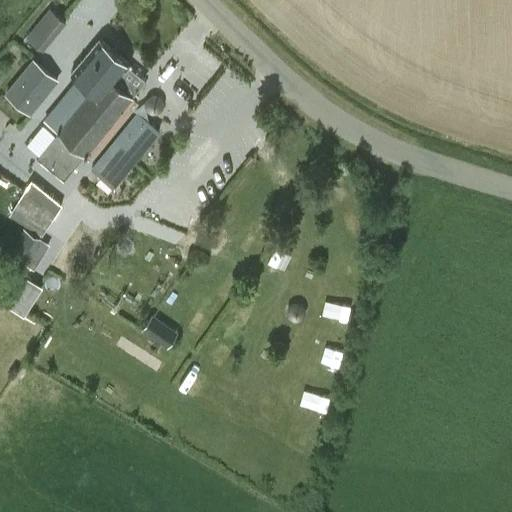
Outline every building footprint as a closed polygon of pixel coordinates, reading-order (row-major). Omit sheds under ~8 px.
[(23,36),(42,50),(65,21),(47,6),(23,36)] [(43,120),(57,132),(37,156),(64,178),(83,155),(85,156),(86,155),(91,159),(137,101),(132,97),(146,79),(129,65),(131,64),(99,38),(70,73),(77,78),(43,120)] [(31,114),(59,78),(32,57),(4,93),(31,114)] [(113,186),(159,129),(136,111),(90,168),(113,186)] [(9,214),(37,231),(41,234),(57,210),(24,189),(9,214)] [(7,252),(24,263),(40,238),(23,227),(7,252)] [(8,302),(25,312),(41,284),(24,274),(8,302)] [(246,317),(251,307),(234,298),(229,309),(246,317)] [(243,335),(247,317),(226,312),(222,330),(243,335)] [(140,332),(167,345),(176,326),(149,313),(140,332)] [(90,384),(99,364),(78,354),(69,375),(90,384)]
